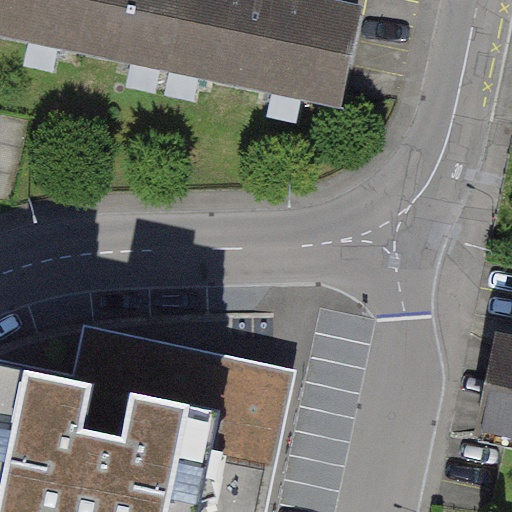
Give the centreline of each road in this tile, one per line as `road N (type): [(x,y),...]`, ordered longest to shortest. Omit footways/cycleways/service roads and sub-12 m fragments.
road 1 (residential): [(392,241),(102,254),(0,278)]
road 2 (residential): [(392,241),(415,333),(378,511)]
road 3 (residential): [(481,0),(454,130),(430,187),(392,241)]
